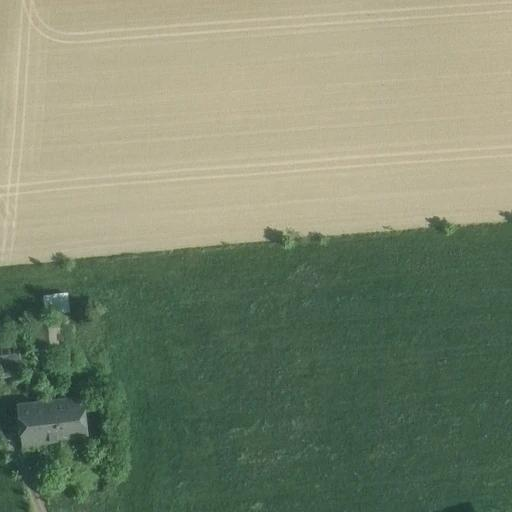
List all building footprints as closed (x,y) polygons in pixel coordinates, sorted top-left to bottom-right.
[(66,290),(41,294),(43,313),(69,309),(66,290)] [(55,319),(39,321),(40,333),(33,334),(35,352),(59,350),(55,319)] [(0,339),(0,355),(12,354),(10,338),(0,339)] [(0,355),(0,377),(22,375),(19,353),(12,354),(0,355)] [(83,396),(17,404),(22,446),(88,438),(83,396)]
